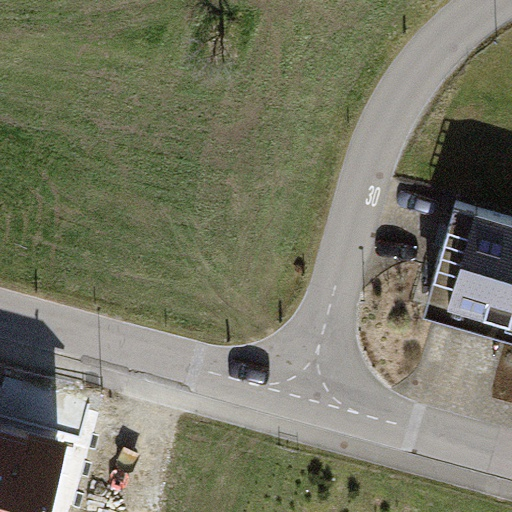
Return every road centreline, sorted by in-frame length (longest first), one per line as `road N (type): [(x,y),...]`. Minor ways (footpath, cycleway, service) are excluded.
road 1 (unclassified): [(307,398),(366,178),(391,115),(454,31),(494,0)]
road 2 (tertiary): [(307,398),(0,312)]
road 3 (tertiary): [(511,456),(307,398)]
